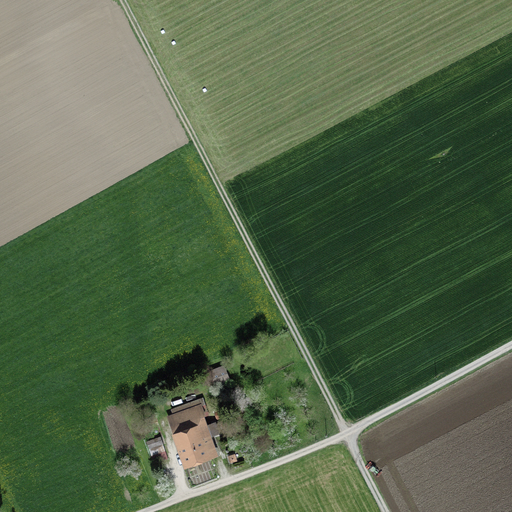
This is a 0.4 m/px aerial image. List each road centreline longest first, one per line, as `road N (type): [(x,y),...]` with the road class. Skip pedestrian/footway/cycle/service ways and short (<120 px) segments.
road 1 (track): [(123,0),(387,511)]
road 2 (track): [(511,344),(346,433),(145,511)]
